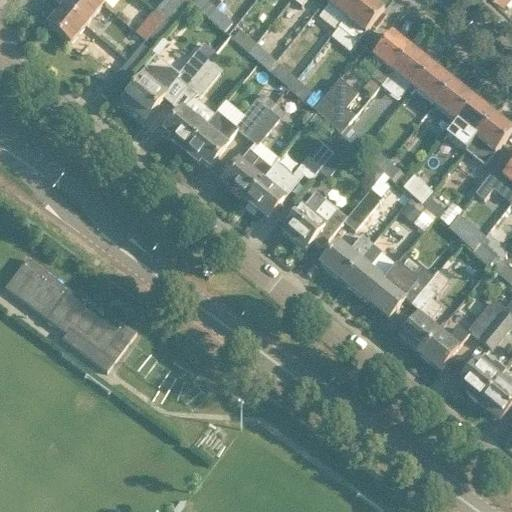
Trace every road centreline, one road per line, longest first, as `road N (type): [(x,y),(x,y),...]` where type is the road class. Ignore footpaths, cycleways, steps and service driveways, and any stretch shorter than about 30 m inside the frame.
road 1 (residential): [(511,480),(0,62)]
road 2 (tertiary): [(477,511),(151,273),(0,148)]
